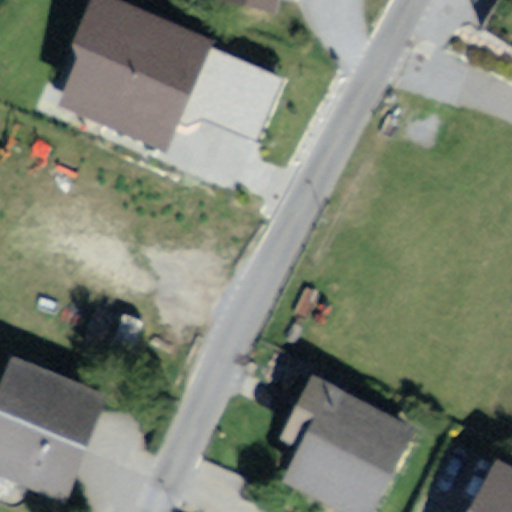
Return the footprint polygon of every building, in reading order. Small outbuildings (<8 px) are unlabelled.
[(208,41),(110,0),(99,0),(81,44),(86,54),(65,102),(164,143),(208,41)] [(511,0),(509,0),(496,25),(511,33),(511,0)] [(116,396),(24,358),(0,415),(0,474),(71,504),(116,396)] [(380,511),(421,433),(337,389),(288,483),(344,511),(380,511)] [(511,511),(511,468),(507,466),(482,511),(511,511)]
